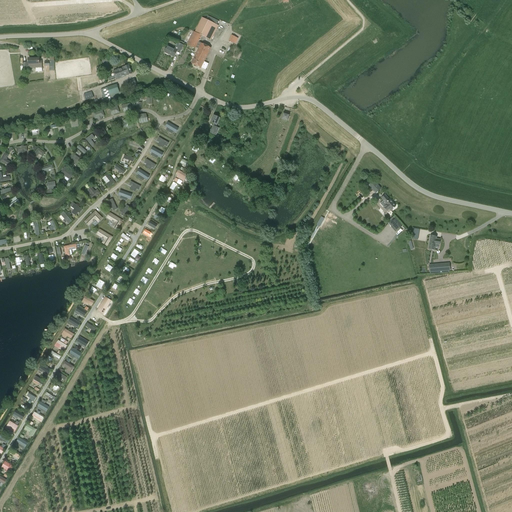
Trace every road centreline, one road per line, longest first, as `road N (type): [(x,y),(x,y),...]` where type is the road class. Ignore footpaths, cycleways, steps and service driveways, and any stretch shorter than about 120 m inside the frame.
road 1 (unclassified): [(511,213),(418,190),(315,102),(289,97),(229,106),(89,32)]
road 2 (track): [(0,463),(173,175),(208,98)]
road 3 (track): [(347,0),(363,29),(292,97)]
road 4 (track): [(91,311),(110,322),(130,317),(172,250)]
